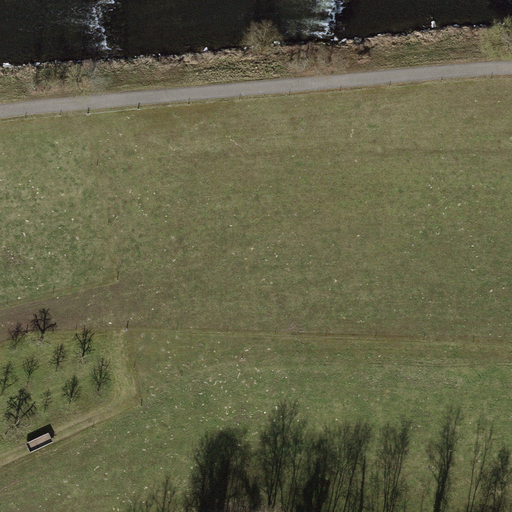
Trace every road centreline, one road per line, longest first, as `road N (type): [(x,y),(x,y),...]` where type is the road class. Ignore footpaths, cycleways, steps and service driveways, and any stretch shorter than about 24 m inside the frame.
road 1 (track): [(0,111),(511,63)]
road 2 (track): [(511,358),(239,359),(113,397)]
road 3 (track): [(88,103),(113,397)]
road 4 (track): [(113,397),(0,449)]
